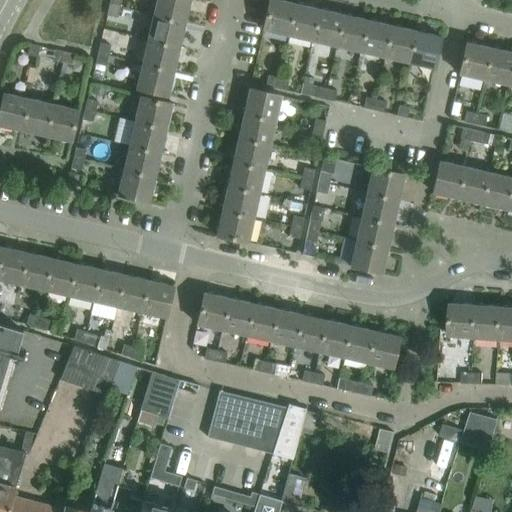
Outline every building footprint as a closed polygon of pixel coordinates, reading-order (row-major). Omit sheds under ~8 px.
[(185,22),(190,0),(156,0),(154,14),(185,22)] [(288,35),(295,3),(280,0),(269,0),(263,29),(288,35)] [(312,40),(319,9),(295,3),(288,35),(312,40)] [(109,5),(107,15),(117,17),(120,7),(109,5)] [(336,46),(343,14),(319,9),(312,40),(336,46)] [(185,22),(154,14),(148,39),(179,46),(185,22)] [(360,51),(367,20),(343,14),(336,46),(360,51)] [(384,57),(391,25),(367,20),(360,51),(384,57)] [(409,62),(416,31),(391,25),(384,57),(409,62)] [(434,68),(441,37),(416,31),(409,62),(434,68)] [(174,70),(179,46),(148,39),(142,63),(174,70)] [(109,55),(111,45),(100,43),(98,53),(109,55)] [(485,80),(492,49),(466,43),(459,74),(485,80)] [(38,57),(40,46),(29,44),(27,54),(38,57)] [(62,62),(65,52),(54,49),(51,60),(62,62)] [(509,85),(511,71),(511,53),(492,49),(485,80),(509,85)] [(72,65),(75,54),(65,52),(62,62),(72,65)] [(106,66),(109,55),(98,53),(95,63),(106,66)] [(168,96),(174,70),(142,63),(136,88),(168,96)] [(275,88),(278,78),(269,75),(266,86),(275,88)] [(286,91),(289,80),(278,78),(275,88),(286,91)] [(324,99),(326,88),(316,86),(314,97),(324,99)] [(276,120),(282,95),(250,88),(244,113),(276,120)] [(334,101),(337,91),(326,88),(324,99),(334,101)] [(0,124),(21,130),(29,98),(4,92),(0,108),(0,124)] [(166,128),(172,102),(140,95),(134,121),(166,128)] [(372,110),(374,99),(366,97),(364,108),(372,110)] [(46,135),(53,103),(29,98),(21,130),(46,135)] [(95,112),(98,101),(87,98),(85,109),(95,112)] [(384,113),(387,102),(374,99),(372,110),(384,113)] [(71,141),(79,109),(53,103),(46,135),(71,141)] [(408,118),(410,107),(399,105),(397,115),(408,118)] [(93,122),(95,112),(85,109),(82,119),(93,122)] [(475,124),(477,113),(466,111),(463,121),(475,124)] [(270,144),(276,120),(244,113),(238,137),(270,144)] [(484,126),(486,115),(477,113),(475,124),(484,126)] [(323,131),(326,121),(315,119),(313,129),(323,131)] [(161,152),(166,128),(134,121),(129,145),(161,152)] [(473,141),(475,130),(464,128),(461,138),(473,141)] [(321,142),(323,131),(313,129),(310,139),(321,142)] [(482,143),(484,132),(475,130),(473,141),(482,143)] [(265,169),(270,144),(238,137),(233,161),(265,169)] [(155,176),(161,152),(129,145),(123,169),(155,176)] [(84,160),(86,149),(76,147),(73,157),(84,160)] [(347,173),(349,162),(349,161),(325,156),(322,171),(321,171),(319,181),(330,184),(340,186),(343,173),(347,173)] [(81,170),(84,160),(73,157),(71,167),(81,170)] [(259,193),(265,169),(233,161),(227,185),(259,193)] [(458,198),(465,166),(440,161),(433,193),(458,198)] [(482,204),(489,172),(465,166),(458,198),(482,204)] [(312,180),(315,169),(304,167),(302,177),(312,180)] [(399,199),(404,174),(372,167),(367,192),(399,199)] [(149,201),(155,176),(123,169),(117,194),(149,201)] [(506,209),(511,183),(511,176),(489,172),(482,204),(506,209)] [(310,190),(312,180),(302,177),(299,188),(310,190)] [(327,194),(330,184),(319,181),(316,192),(327,194)] [(253,217),(259,193),(227,185),(222,210),(253,217)] [(393,224),(399,199),(367,192),(361,217),(393,224)] [(247,242),(253,217),(222,210),(216,235),(247,242)] [(302,228),(304,218),(293,216),(291,226),(302,228)] [(388,248),(393,224),(361,217),(356,240),(388,248)] [(319,232),(321,222),(310,219),(307,230),(319,232)] [(299,239),(302,228),(291,226),(289,236),(299,239)] [(316,242),(319,232),(307,230),(305,240),(316,242)] [(382,272),(388,248),(356,240),(350,265),(382,272)] [(0,279),(20,284),(27,252),(3,247),(0,258),(0,279)] [(44,290),(51,257),(27,252),(20,284),(44,290)] [(68,295),(75,263),(51,257),(44,290),(68,295)] [(92,300),(99,268),(75,263),(68,295),(92,300)] [(117,306),(124,274),(99,268),(92,300),(117,306)] [(141,311),(148,279),(124,274),(117,306),(141,311)] [(166,317),(173,285),(148,279),(141,311),(166,317)] [(223,330),(230,298),(204,292),(197,324),(223,330)] [(246,335),(253,303),(230,298),(223,330),(246,335)] [(271,341),(278,309),(253,303),(246,335),(271,341)] [(475,337),(477,305),(451,303),(449,336),(475,337)] [(500,339),(502,307),(477,305),(475,337),(500,339)] [(511,339),(511,307),(502,307),(500,339),(511,339)] [(295,346),(302,315),(278,309),(271,341),(295,346)] [(36,328),(39,318),(29,315),(26,325),(36,328)] [(319,351),(326,320),(302,315),(295,346),(319,351)] [(46,331),(49,321),(39,318),(36,328),(46,331)] [(344,357),(351,325),(326,320),(319,351),(344,357)] [(0,404),(22,330),(0,323),(0,404)] [(368,362),(375,331),(351,325),(344,357),(368,362)] [(83,343),(86,333),(76,329),(73,340),(83,343)] [(392,368),(400,336),(375,331),(368,362),(392,368)] [(93,346),(97,336),(86,333),(83,343),(93,346)] [(130,358),(134,347),(124,344),(120,355),(130,358)] [(119,361),(73,346),(59,380),(105,395),(109,385),(119,361)] [(140,361),(144,350),(134,347),(130,358),(140,361)] [(215,361),(218,351),(207,348),(204,359),(215,361)] [(225,363),(228,353),(218,351),(215,361),(225,363)] [(264,372),(266,362),(255,359),(253,370),(264,372)] [(129,391),(137,367),(119,361),(109,385),(129,391)] [(274,374),(276,364),(266,362),(264,372),(274,374)] [(312,383),(314,372),(304,370),(302,380),(312,383)] [(168,418),(180,380),(152,371),(140,410),(168,418)] [(322,385),(325,374),(314,372),(312,383),(322,385)] [(472,384),(473,373),(462,373),(462,383),(472,384)] [(483,384),(483,373),(473,373),(472,384),(483,384)] [(361,394),(363,383),(352,381),(350,391),(361,394)] [(92,402),(78,397),(81,390),(66,383),(55,410),(94,426),(106,398),(95,394),(92,402)] [(371,396),(373,386),(363,383),(361,394),(371,396)] [(226,417),(232,394),(219,390),(213,414),(226,417)] [(239,420),(245,397),(232,394),(226,417),(239,420)] [(252,423),(258,400),(245,397),(239,420),(252,423)] [(265,427),(271,403),(258,400),(252,423),(265,427)] [(279,430),(287,407),(271,403),(265,427),(279,430)] [(292,459),(301,431),(305,410),(306,408),(288,404),(287,407),(279,430),(272,454),(292,459)] [(311,434),(317,413),(305,410),(301,431),(311,434)] [(220,440),(226,417),(213,414),(207,437),(220,440)] [(233,443),(239,420),(226,417),(220,440),(233,443)] [(441,511),(450,482),(460,445),(465,429),(463,429),(465,423),(450,418),(448,424),(444,423),(441,434),(433,462),(418,511),(441,511)] [(246,447),(252,423),(239,420),(233,443),(246,447)] [(259,450),(265,427),(252,423),(246,447),(259,450)] [(272,454),(279,430),(265,427),(259,450),(272,454)] [(0,511),(7,511),(14,489),(25,452),(27,453),(32,434),(24,432),(20,451),(0,445),(0,511)] [(160,443),(157,451),(169,455),(171,446),(160,443)] [(463,487),(475,450),(460,445),(450,482),(463,487)] [(166,463),(169,455),(157,451),(155,459),(166,463)] [(164,471),(166,463),(155,459),(152,467),(162,470),(164,471)] [(108,511),(121,469),(103,463),(92,501),(89,511),(108,511)] [(159,480),(162,470),(152,467),(149,477),(159,480)] [(169,483),(172,473),(164,471),(162,470),(159,480),(169,483)] [(181,476),(172,473),(169,483),(178,486),(181,476)] [(299,506),(306,478),(289,473),(281,501),(299,506)] [(193,490),(196,480),(186,477),(183,487),(193,490)] [(223,497),(225,489),(213,486),(211,494),(223,497)] [(138,511),(142,502),(128,499),(131,492),(116,488),(108,511),(138,511)] [(61,511),(66,497),(58,495),(55,505),(17,495),(19,490),(14,489),(7,511),(61,511)] [(235,500),(237,493),(225,489),(223,497),(235,500)] [(251,491),(250,496),(247,504),(255,506),(259,494),(251,491)] [(247,504),(250,496),(237,493),(235,500),(247,504)] [(278,511),(281,501),(259,494),(255,506),(253,511),(278,511)] [(89,511),(92,501),(68,495),(67,498),(66,497),(61,511),(89,511)] [(187,511),(142,500),(142,502),(138,511),(187,511)]
